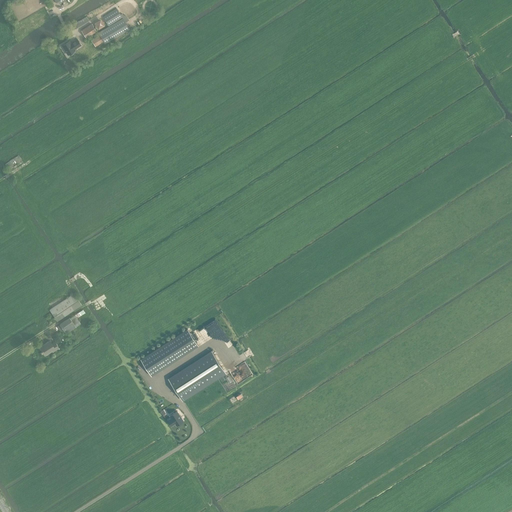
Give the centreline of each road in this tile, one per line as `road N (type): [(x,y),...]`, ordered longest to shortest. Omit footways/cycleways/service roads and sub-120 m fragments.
road 1 (track): [(200,432),(511,233)]
road 2 (track): [(324,511),(511,390)]
